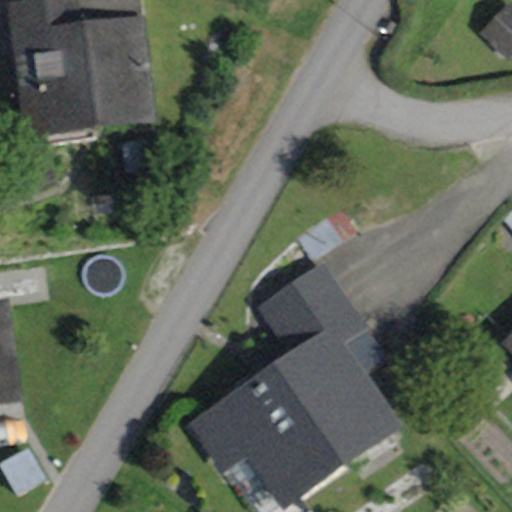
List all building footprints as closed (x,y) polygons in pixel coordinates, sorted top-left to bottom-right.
[(81,0),(44,0),(6,5),(24,146),(162,129),(145,0),(86,0),(82,1),(81,0)] [(511,4),(482,37),(511,63),(511,4)] [(324,265),(260,309),(292,354),(328,328),(343,350),(367,331),(324,265)] [(13,301),(0,303),(0,411),(28,407),(13,301)] [(292,354),(189,426),(224,475),(249,458),(286,511),(288,511),(401,433),(343,350),(328,328),(292,354)] [(511,336),(503,346),(511,355),(511,336)]
